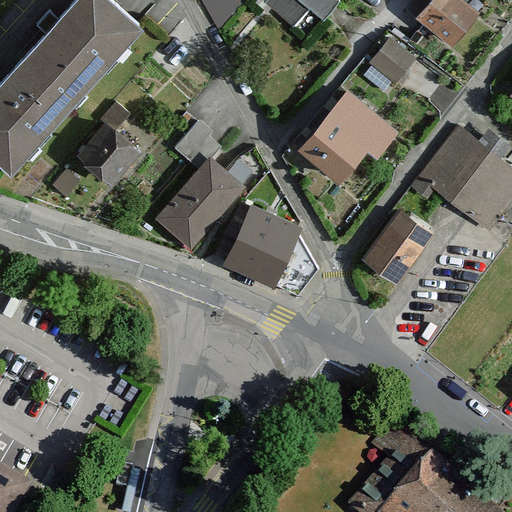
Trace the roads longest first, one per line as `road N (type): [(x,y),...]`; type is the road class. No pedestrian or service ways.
road 1 (residential): [(339,342),(189,280),(0,219)]
road 2 (residential): [(330,273),(187,0)]
road 3 (residential): [(330,273),(511,33)]
road 4 (residential): [(339,342),(201,511)]
road 5 (residential): [(511,457),(406,377),(339,342)]
